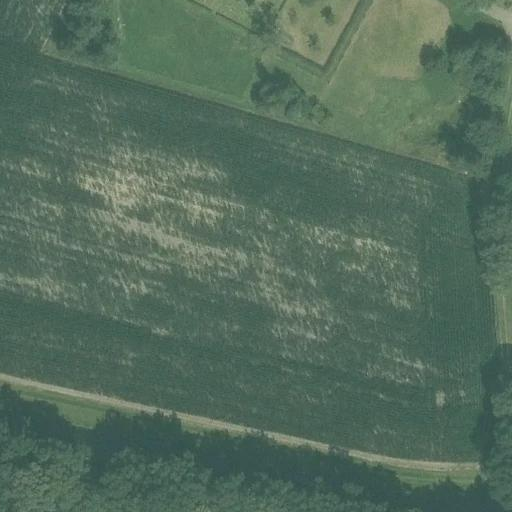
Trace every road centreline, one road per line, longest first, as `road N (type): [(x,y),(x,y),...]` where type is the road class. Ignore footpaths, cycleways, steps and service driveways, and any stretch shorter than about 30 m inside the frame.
road 1 (track): [(511,65),(498,170),(511,511)]
road 2 (track): [(89,487),(209,511)]
